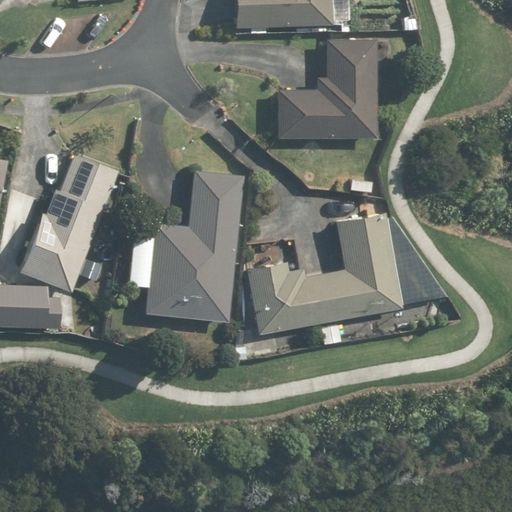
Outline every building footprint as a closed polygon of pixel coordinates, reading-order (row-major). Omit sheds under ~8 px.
[(226,0),(226,27),(326,28),(326,19),(342,19),(342,0),(226,0)] [(273,88),(272,138),(368,139),(370,42),(325,41),(324,79),(311,78),(311,89),(273,88)] [(12,272),(64,293),(112,173),(60,152),(12,272)] [(221,325),(234,176),(188,172),(183,227),(146,224),(138,317),(221,325)] [(278,264),(239,270),(251,337),(396,312),(395,305),(440,297),(384,215),(329,224),(336,269),(297,276),(296,268),(279,271),(278,264)]
